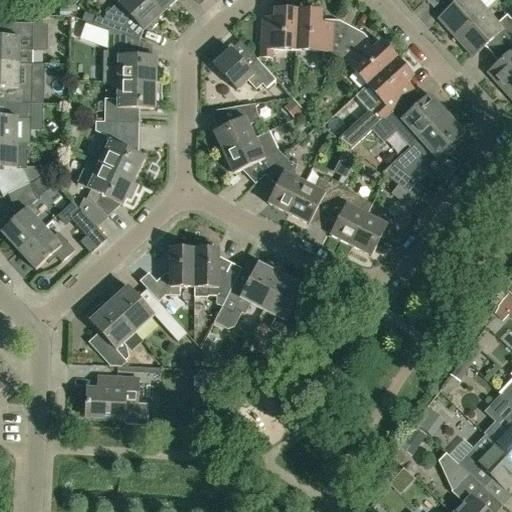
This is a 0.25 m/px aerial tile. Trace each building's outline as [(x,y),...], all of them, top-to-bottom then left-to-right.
[(158,18),(161,15),(146,0),(124,0),(120,4),(119,3),(106,15),(104,20),(85,13),(82,21),(108,31),(123,36),(127,24),(124,21),(129,17),(143,31),(145,30),(150,30),(158,23),(158,18)] [(146,0),(161,15),(177,0),(146,0)] [(455,39),(486,11),(475,0),(443,0),(442,1),(450,9),(438,19),(455,39)] [(296,52),(298,12),(292,11),(289,8),(286,12),(274,11),(273,22),(261,21),(259,57),(260,58),(272,58),(273,50),(291,51),(296,52)] [(332,66),(351,28),(339,22),(330,21),(330,25),(321,25),(322,13),(310,13),(307,9),(304,12),(298,12),(296,52),(301,52),(323,53),(322,61),(332,66)] [(492,55),(511,36),(511,21),(507,16),(498,24),(486,11),(455,39),(473,58),(485,47),(492,55)] [(0,63),(32,64),(32,51),(33,24),(9,24),(9,38),(0,37),(0,63)] [(367,86),(397,60),(392,55),(393,51),(388,51),(380,42),(372,50),(366,43),(369,41),(363,34),(351,28),(332,66),(342,71),(348,65),(364,83),(366,86),(367,86)] [(131,39),(123,36),(108,31),(108,52),(103,52),(103,83),(118,84),(118,83),(155,84),(156,58),(130,58),(130,53),(131,39)] [(511,36),(492,55),(499,63),(487,73),(505,93),(511,86),(511,36)] [(231,50),(213,66),(236,91),(248,81),(256,90),(262,85),(266,89),(275,80),(256,59),(247,68),(231,50)] [(382,121),(403,102),(404,101),(414,92),(406,83),(412,78),(404,69),(405,64),(401,64),(397,60),(367,86),(366,86),(355,97),(369,113),(372,110),(382,121)] [(0,63),(0,89),(13,90),(12,104),(25,104),(31,104),(32,64),(0,63)] [(155,110),(155,84),(118,83),(118,84),(117,100),(105,100),(104,123),(110,123),(131,124),(131,110),(155,110)] [(418,140),(446,115),(429,96),(412,111),(404,101),(403,102),(382,121),(371,131),(383,144),(395,133),(409,149),(418,140)] [(288,106),(285,108),(295,120),(300,117),(305,115),(300,110),(293,102),(288,106)] [(0,143),(17,144),(26,144),(30,144),(30,131),(31,119),(31,104),(25,104),(12,104),(7,104),(7,118),(0,117),(0,143)] [(254,139),(248,126),(260,121),(256,113),(255,105),(233,109),(235,123),(213,133),(223,154),(254,139)] [(446,115),(418,140),(434,158),(427,168),(435,174),(455,148),(452,144),(464,134),(446,115)] [(138,124),(131,124),(110,123),(110,132),(106,141),(110,143),(99,166),(133,182),(144,158),(120,147),(123,139),(138,140),(138,124)] [(277,150),(276,151),(267,133),(254,139),(223,154),(233,175),(255,165),(265,175),(284,157),(277,150)] [(0,143),(0,169),(6,170),(6,180),(0,182),(0,191),(3,197),(8,195),(29,184),(22,169),(25,169),(26,144),(17,144),(0,143)] [(288,215),(304,184),(291,177),(297,167),(289,163),(284,157),(265,175),(273,183),(275,181),(279,183),(267,204),(288,215)] [(133,182),(99,166),(89,161),(78,185),(91,191),(86,200),(84,199),(79,209),(81,211),(97,229),(108,219),(96,205),(101,196),(122,205),(126,198),(130,200),(136,187),(131,185),(133,182)] [(382,174),(398,186),(401,189),(410,178),(392,164),(382,174)] [(330,209),(341,189),(343,186),(332,180),(330,184),(320,179),(314,189),(304,184),(288,215),(309,226),(320,204),(330,209)] [(18,216),(1,233),(18,252),(44,228),(35,219),(40,214),(32,205),(37,201),(29,184),(8,195),(18,216)] [(416,200),(401,189),(398,186),(391,195),(409,209),(416,200)] [(372,205),(361,200),(341,189),(330,209),(341,215),(330,236),(350,247),(366,216),(372,205)] [(87,238),(97,229),(81,211),(71,220),(87,238)] [(379,216),(377,221),(366,216),(350,247),(371,258),(383,235),(387,237),(394,224),(379,216)] [(44,228),(18,252),(36,271),(54,255),(62,263),(75,252),(67,243),(58,233),(53,238),(44,228)] [(96,248),(106,239),(97,229),(87,238),(96,248)] [(194,289),(194,250),(170,250),(170,275),(165,275),(156,283),(148,274),(139,282),(158,303),(165,297),(180,297),(180,289),(194,289)] [(222,308),(235,282),(242,270),(231,264),(226,273),(218,273),(218,250),(194,250),(194,289),(208,289),(208,297),(216,297),(216,305),(222,308)] [(263,311),(281,277),(258,265),(246,287),(235,282),(222,308),(214,324),(227,330),(234,328),(241,314),(245,316),(250,304),(263,311)] [(281,277),(263,311),(276,317),(270,329),(280,334),(278,337),(291,344),(305,317),(292,311),(304,289),(281,277)] [(109,305),(135,334),(154,316),(128,288),(109,305)] [(501,307),(495,314),(502,321),(509,314),(511,317),(511,298),(510,297),(501,307)] [(87,318),(90,322),(89,323),(106,341),(95,351),(110,367),(121,368),(127,363),(125,361),(128,358),(125,348),(123,345),(135,334),(109,305),(105,308),(102,305),(87,318)] [(187,335),(166,311),(156,319),(178,343),(187,335)] [(462,361),(471,367),(483,350),(474,343),(462,361)] [(460,382),(471,367),(462,361),(451,376),(460,382)] [(147,406),(137,406),(138,380),(98,378),(98,391),(87,390),(85,418),(123,420),(126,425),(146,426),(147,406)] [(511,381),(499,395),(511,406),(511,381)] [(511,411),(499,425),(505,431),(493,444),(511,461),(511,411)] [(414,431),(409,438),(420,445),(424,438),(414,431)] [(481,456),(473,449),(457,465),(481,487),(483,490),(493,480),(505,490),(511,482),(511,461),(493,444),(481,456)] [(408,454),(399,448),(391,460),(400,466),(408,454)] [(456,511),(486,511),(471,497),(481,487),(457,465),(448,457),(447,455),(438,464),(451,493),(463,504),(456,511)]
